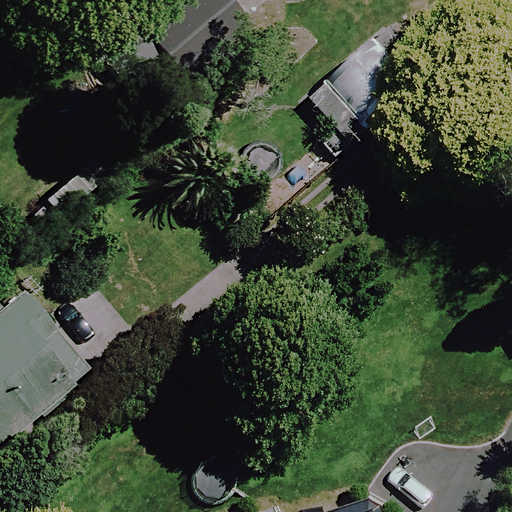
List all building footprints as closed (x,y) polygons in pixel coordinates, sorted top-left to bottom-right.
[(244,33),(218,0),(176,0),(141,28),(183,81),(244,33)] [(415,95),(371,47),(326,88),(370,136),(415,95)] [(86,124),(55,92),(5,141),(36,172),(86,124)] [(0,307),(0,449),(86,378),(16,294),(0,307)] [(378,511),(375,501),(340,511),(326,511),(322,499),(283,511),(378,511)]
